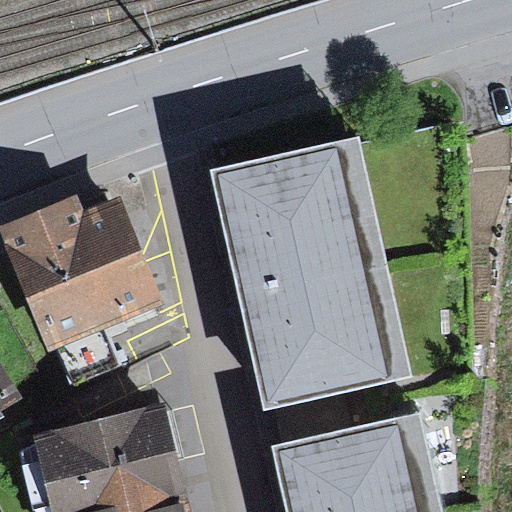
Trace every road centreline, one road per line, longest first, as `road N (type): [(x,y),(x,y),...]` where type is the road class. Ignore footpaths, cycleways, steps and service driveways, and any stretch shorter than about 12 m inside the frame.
road 1 (residential): [(155,100),(249,511)]
road 2 (primary): [(476,0),(155,100)]
road 3 (primary): [(155,100),(0,157)]
